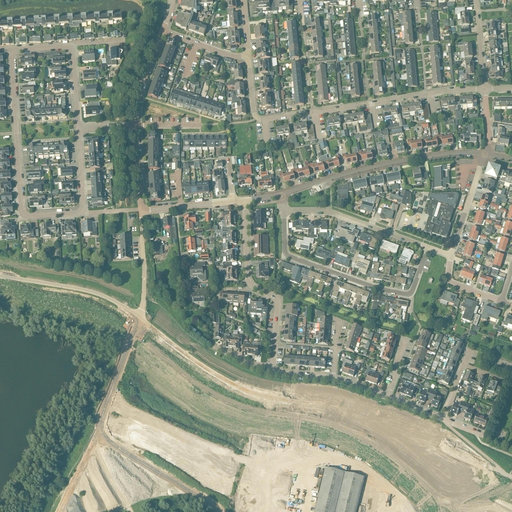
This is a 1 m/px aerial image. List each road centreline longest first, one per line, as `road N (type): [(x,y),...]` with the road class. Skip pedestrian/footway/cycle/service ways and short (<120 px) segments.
road 1 (unclassified): [(511,481),(462,502),(443,500),(385,451),(341,429),(221,400),(142,339)]
road 2 (residential): [(428,248),(411,293),(376,288),(287,255),(283,211)]
road 3 (residential): [(83,212),(24,213),(13,51)]
road 4 (residential): [(281,194),(390,163),(484,154)]
road 5 (residential): [(272,364),(277,301),(247,277),(244,200)]
road 6 (unclassified): [(0,277),(35,297),(92,309),(139,337)]
road 7 (residential): [(428,248),(331,211),(283,211)]
road 8 (residential): [(139,337),(140,210)]
